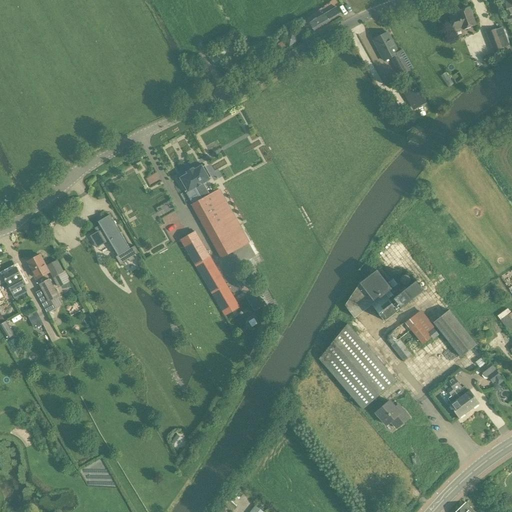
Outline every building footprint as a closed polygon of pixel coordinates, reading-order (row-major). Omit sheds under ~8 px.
[(461,28),(474,24),(468,7),(455,11),(456,13),(449,16),(453,29),(461,27),(461,28)] [(316,33),(342,17),(337,9),(318,20),(317,18),(315,20),(316,22),(310,25),(316,33)] [(496,29),(495,29),(485,33),(494,55),(504,51),(496,29)] [(398,53),(388,33),(373,40),(384,61),(391,58),(399,53),(398,53)] [(400,76),(412,70),(402,51),(398,53),(399,53),(391,58),(400,76)] [(485,62),(493,59),(491,53),(483,57),(485,62)] [(415,108),(425,102),(411,78),(401,83),(415,108)] [(390,82),(393,87),(399,84),(396,79),(390,82)] [(210,180),(209,179),(211,177),(205,166),(202,167),(202,166),(194,170),(193,168),(186,172),(187,174),(180,178),(181,179),(178,181),(185,192),(187,191),(188,192),(195,188),(202,200),(210,195),(203,183),(210,180)] [(244,235),(219,190),(210,195),(202,200),(199,201),(198,199),(194,202),(195,203),(192,205),(221,258),(240,248),(235,240),(244,235)] [(130,249),(109,215),(98,222),(100,225),(95,228),(97,232),(90,236),(94,244),(93,244),(95,247),(96,246),(97,248),(109,241),(118,256),(116,257),(120,265),(125,262),(128,260),(130,262),(134,259),(133,256),(139,253),(134,246),(130,249)] [(239,307),(195,232),(181,241),(219,307),(225,316),(239,307)] [(50,272),(58,287),(70,281),(65,271),(62,272),(57,261),(47,266),(49,269),(47,269),(40,255),(28,262),(37,279),(50,272)] [(26,284),(16,268),(3,276),(15,298),(27,292),(26,284)] [(360,283),(345,306),(355,318),(385,294),(397,311),(401,308),(423,291),(415,281),(404,290),(399,283),(397,284),(393,279),(387,283),(377,270),(360,283)] [(62,305),(49,280),(40,285),(42,290),(36,293),(47,313),(62,305)] [(384,322),(397,311),(392,304),(378,314),(384,322)] [(461,357),(476,345),(449,310),(433,322),(461,357)] [(13,335),(5,322),(0,325),(0,329),(6,339),(13,335)] [(399,339),(410,330),(404,322),(387,335),(387,340),(403,361),(411,354),(399,339)] [(396,380),(347,324),(319,359),(320,361),(362,409),(396,380)] [(433,339),(438,334),(434,329),(429,333),(433,339)] [(489,362),(479,369),(483,374),(486,377),(487,376),(489,378),(493,383),(495,381),(498,385),(503,381),(503,380),(495,370),(489,362)] [(479,403),(469,390),(468,391),(464,386),(462,388),(453,376),(447,381),(451,386),(469,411),(479,403)] [(451,386),(447,389),(451,396),(447,399),(451,404),(449,405),(459,418),(469,411),(451,386)] [(396,427),(409,417),(398,404),(395,406),(389,400),(375,412),(386,425),(391,421),(396,427)] [(474,511),(466,503),(456,511),(474,511)]
